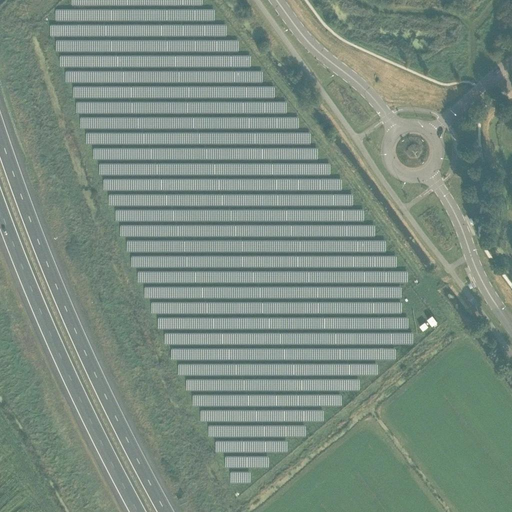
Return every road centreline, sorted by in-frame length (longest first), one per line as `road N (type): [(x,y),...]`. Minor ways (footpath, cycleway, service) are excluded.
road 1 (motorway): [(164,511),(83,350),(0,135)]
road 2 (motorway): [(0,212),(38,312),(136,511)]
road 3 (tertiary): [(511,327),(428,171)]
road 4 (tertiary): [(397,127),(276,0)]
